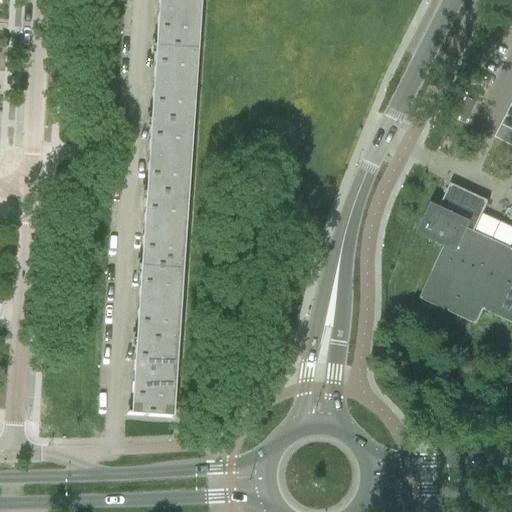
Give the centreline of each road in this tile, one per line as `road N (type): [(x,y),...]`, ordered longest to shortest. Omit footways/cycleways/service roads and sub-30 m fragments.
road 1 (tertiary): [(332,297),(363,172),(452,0)]
road 2 (residential): [(3,455),(21,186)]
road 3 (secondary): [(0,504),(269,497)]
road 4 (secondary): [(266,463),(77,475)]
road 5 (residential): [(21,186),(34,0)]
road 6 (secondary): [(368,497),(511,487)]
road 7 (secondary): [(511,459),(369,459)]
road 8 (tertiary): [(332,297),(310,353),(300,426)]
road 9 (tertiary): [(335,425),(340,348),(332,297)]
